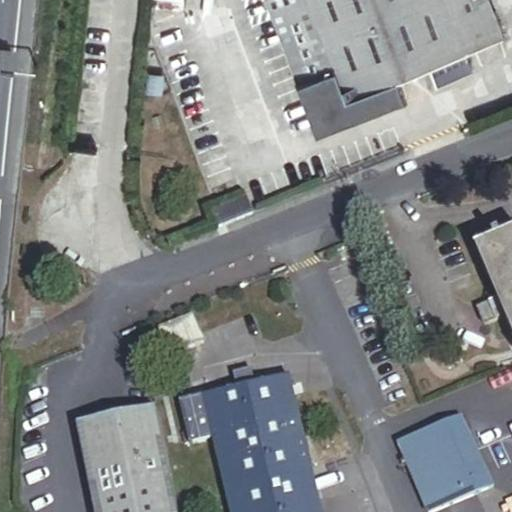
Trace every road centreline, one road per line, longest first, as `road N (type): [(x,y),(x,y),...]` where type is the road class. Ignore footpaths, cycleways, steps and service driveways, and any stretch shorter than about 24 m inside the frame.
road 1 (residential): [(25,340),(511,141)]
road 2 (unknown): [(131,296),(112,371),(76,418),(68,451),(79,511)]
